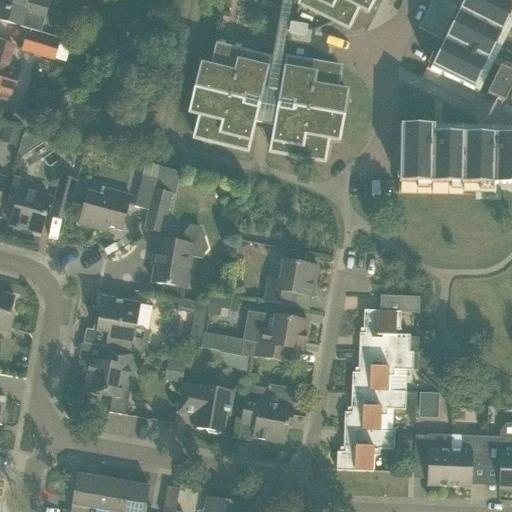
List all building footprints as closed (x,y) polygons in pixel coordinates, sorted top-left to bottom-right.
[(0,0),(0,21),(21,27),(21,28),(40,34),(50,0),(48,0),(0,0)] [(301,0),(300,2),(351,27),(359,10),(368,14),(370,11),(369,11),(373,0),(301,0)] [(511,0),(461,0),(428,67),(486,98),(511,110),(511,0)] [(289,43),(310,46),(312,32),(304,30),(291,27),(289,37),(290,37),(289,43)] [(92,45),(112,51),(115,38),(96,33),(92,45)] [(22,51),(64,63),(69,48),(27,35),(22,51)] [(0,91),(12,95),(18,73),(5,69),(12,47),(0,43),(0,91)] [(197,116),(193,135),(247,149),(268,64),(214,51),(210,70),(200,68),(188,114),(197,116)] [(341,74),(285,64),(270,149),(325,159),(329,140),(339,142),(339,139),(338,139),(345,97),(347,98),(347,95),(337,93),(341,74)] [(121,66),(115,87),(129,91),(135,70),(121,66)] [(38,113),(33,111),(31,120),(28,131),(39,134),(45,114),(38,113)] [(511,136),(495,136),(495,130),(461,129),(461,135),(433,135),(433,127),(431,127),(431,130),(401,130),(401,127),(399,126),(398,192),(400,192),(400,184),(430,185),(430,193),(431,193),(431,185),(461,185),(461,193),(494,194),(495,186),(511,186),(511,136)] [(0,139),(0,142),(18,147),(21,133),(3,129),(0,139)] [(134,208),(149,212),(154,191),(157,181),(142,177),(134,208)] [(50,216),(65,221),(71,201),(76,182),(60,178),(50,216)] [(10,226),(40,235),(45,215),(49,200),(27,193),(29,184),(14,179),(12,189),(6,209),(14,211),(10,226)] [(86,194),(78,226),(99,232),(100,228),(106,230),(106,228),(121,232),(130,197),(105,190),(103,197),(87,193),(86,194)] [(149,212),(145,230),(160,234),(170,195),(154,191),(149,212)] [(156,257),(151,284),(171,287),(185,289),(191,257),(193,246),(204,239),(200,228),(190,225),(182,234),(186,245),(176,243),(156,240),(153,256),(156,257)] [(264,303),(292,308),(295,295),(312,298),(318,268),(298,265),(282,262),(279,282),(268,281),(264,303)] [(231,285),(234,296),(245,293),(242,282),(231,285)] [(0,331),(9,334),(14,317),(9,316),(14,298),(0,294),(0,331)] [(99,312),(95,332),(107,334),(105,348),(136,354),(144,355),(148,333),(147,333),(135,331),(140,306),(114,301),(114,298),(99,295),(96,311),(99,312)] [(178,300),(176,312),(188,314),(194,315),(190,335),(202,337),(202,334),(207,305),(190,302),(178,300)] [(358,352),(418,354),(419,338),(409,338),(409,337),(395,336),(395,331),(399,331),(400,313),(363,312),(363,330),(365,330),(364,335),(359,335),(358,352)] [(269,361),(288,365),(291,351),(299,352),(300,344),(304,344),(308,323),(288,320),(274,317),(271,332),(260,330),(257,343),(202,334),(202,337),(200,348),(269,361)] [(88,398),(99,400),(100,397),(119,400),(121,384),(130,386),(134,366),(136,354),(105,348),(105,349),(102,348),(100,363),(87,361),(86,367),(91,368),(90,373),(88,373),(84,394),(89,395),(88,398)] [(352,374),(351,392),(405,394),(406,371),(417,372),(418,354),(358,352),(358,369),(359,369),(359,374),(352,374)] [(167,362),(163,382),(180,385),(184,365),(167,362)] [(193,429),(222,434),(225,417),(228,418),(232,398),(232,395),(201,388),(200,389),(181,386),(176,414),(191,417),(192,415),(196,416),(193,429)] [(265,441),(283,445),(286,427),(291,428),(294,410),(268,405),(270,391),(250,387),(246,386),(244,401),(240,421),(254,423),(251,439),(256,440),(256,441),(264,443),(265,441)] [(344,414),(343,431),(394,433),(380,432),(381,417),(386,417),(386,410),(404,411),(405,394),(351,392),(350,409),(352,409),(352,414),(344,414)] [(420,407),(436,407),(436,394),(420,394),(420,407)] [(336,472),(372,473),(373,456),(378,457),(379,450),(393,451),(394,433),(343,431),(343,449),(344,449),(344,454),(336,453),(336,472)] [(397,451),(411,451),(412,435),(398,435),(397,451)] [(426,487),(448,488),(449,451),(450,436),(428,435),(428,437),(414,436),(413,474),(414,474),(415,461),(427,462),(426,487)] [(449,451),(448,488),(470,489),(471,469),(471,468),(485,469),(486,438),(461,437),(461,452),(449,451)] [(498,490),(511,490),(511,438),(505,438),(486,438),(485,469),(499,469),(498,490)] [(70,511),(80,511),(81,508),(95,510),(100,480),(87,477),(88,470),(78,469),(70,511)] [(119,511),(125,477),(116,475),(115,482),(100,480),(95,510),(104,511),(119,511)] [(119,511),(144,511),(148,488),(134,485),(135,478),(125,477),(119,511)] [(162,511),(183,511),(184,511),(175,510),(179,490),(167,488),(162,511)] [(203,511),(241,511),(243,505),(206,498),(203,511)]
